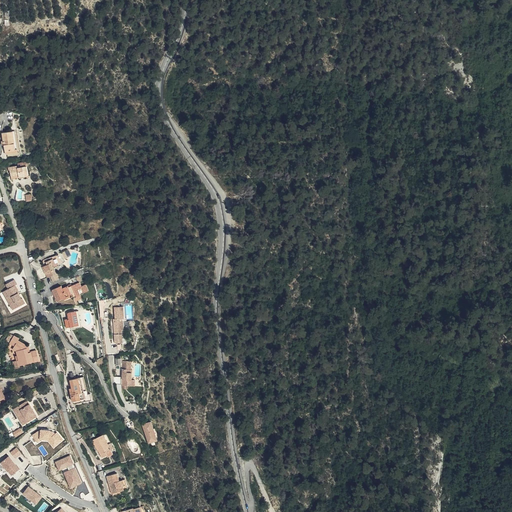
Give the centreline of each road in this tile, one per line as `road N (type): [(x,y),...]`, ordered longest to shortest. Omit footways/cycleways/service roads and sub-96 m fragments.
road 1 (tertiary): [(185,0),(157,93),(222,216),(218,346),(246,511)]
road 2 (residential): [(63,406),(22,246)]
